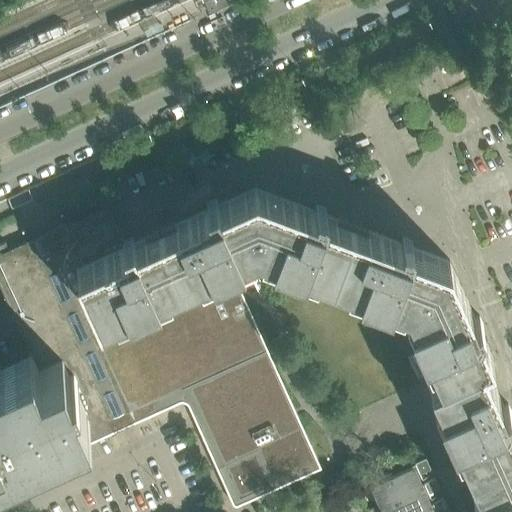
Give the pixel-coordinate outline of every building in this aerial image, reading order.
[(236,0),(203,0),(209,12),(236,0)] [(256,244),(255,186),(217,203),(216,199),(211,201),(206,203),(208,207),(161,228),(183,277),(225,258),(233,254),(236,261),(238,261),(254,253),(253,250),(257,248),(256,244)] [(331,276),(351,223),(324,212),(326,208),(316,204),(314,208),(255,186),(256,244),(257,248),(260,249),(259,253),(315,274),(316,270),(331,276)] [(119,234),(107,206),(47,233),(60,261),(119,234)] [(409,301),(448,259),(410,245),(412,241),(402,237),(400,241),(351,223),(331,276),(347,282),(345,286),(401,306),(402,303),(406,304),(409,301)] [(183,277),(161,228),(133,241),(132,237),(123,241),(119,234),(60,261),(87,321),(183,277)] [(5,241),(0,243),(0,286),(41,268),(29,241),(8,250),(5,241)] [(294,410),(241,293),(238,286),(230,268),(228,264),(225,258),(183,277),(87,321),(113,380),(114,380),(128,412),(187,386),(222,464),(248,452),(257,448),(266,468),(273,483),(318,462),(303,429),(296,415),(294,410)] [(483,325),(479,315),(475,317),(448,259),(409,301),(406,304),(408,308),(404,310),(429,364),(432,362),(435,368),(422,374),(426,382),(442,375),(443,376),(482,358),(491,354),(479,327),(483,325)] [(51,289),(41,268),(0,286),(10,308),(51,289)] [(60,309),(51,289),(10,308),(19,328),(60,309)] [(27,346),(68,327),(60,309),(19,328),(27,346)] [(81,356),(68,327),(27,346),(31,356),(38,370),(61,360),(63,364),(81,356)] [(92,428),(84,412),(70,382),(74,380),(72,373),(71,371),(67,374),(63,364),(61,360),(38,370),(31,356),(0,369),(0,469),(92,428)] [(81,356),(63,364),(67,374),(71,371),(72,373),(86,367),(81,356)] [(511,413),(507,403),(503,405),(482,358),(443,376),(442,375),(426,382),(464,466),(511,444),(511,424),(508,415),(511,413)] [(110,420),(95,388),(86,367),(72,373),(74,380),(70,382),(84,412),(92,428),(110,420)] [(511,511),(511,444),(464,466),(484,511),(511,511)] [(273,483),(266,468),(257,448),(248,452),(222,464),(238,499),(273,483)] [(420,484),(416,475),(430,469),(425,458),(372,482),(381,502),(420,484)] [(411,511),(429,504),(424,495),(439,488),(434,478),(420,484),(381,502),(386,511),(411,511)] [(439,511),(448,508),(443,498),(429,504),(411,511),(439,511)]
